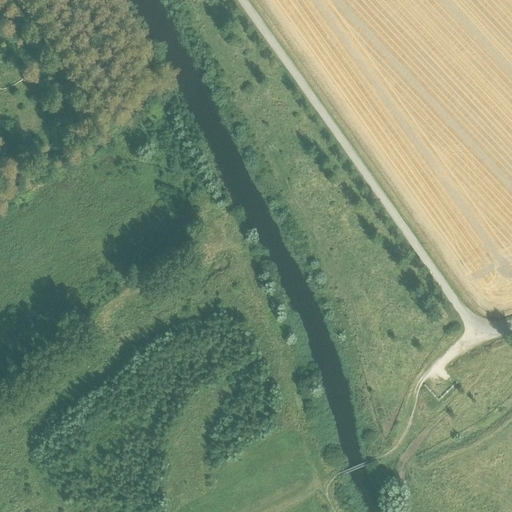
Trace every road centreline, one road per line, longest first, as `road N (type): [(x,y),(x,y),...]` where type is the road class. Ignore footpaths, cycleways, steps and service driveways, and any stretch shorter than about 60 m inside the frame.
road 1 (unclassified): [(511,326),(479,326),(464,314),(241,0)]
road 2 (track): [(479,326),(418,385),(413,417),(395,447),(336,474),(328,499)]
